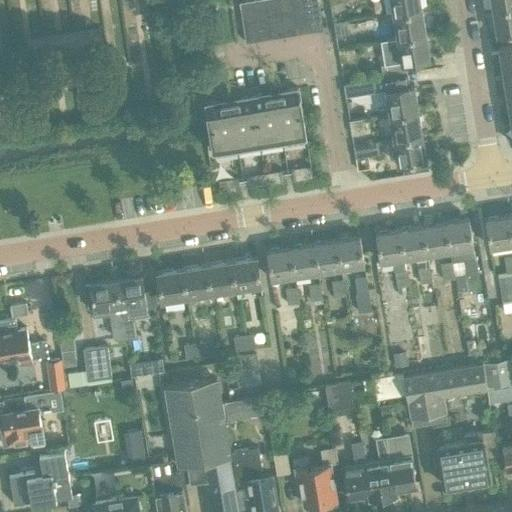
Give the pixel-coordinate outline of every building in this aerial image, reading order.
[(245,0),(239,1),(245,41),(258,39),(251,0),(245,0)] [(264,0),(251,0),(258,39),(270,37),(264,0)] [(264,0),(270,37),(283,34),(277,0),(264,0)] [(290,0),(277,0),(283,34),(296,32),(290,0)] [(290,0),(296,32),(308,30),(303,0),(290,0)] [(303,0),(308,30),(323,28),(318,0),(303,0)] [(390,0),(392,11),(392,12),(422,7),(421,7),(420,0),(390,0)] [(511,4),(492,8),(496,33),(511,30),(511,4)] [(422,7),(392,12),(396,37),(426,33),(422,7)] [(335,35),(336,35),(348,33),(346,19),(333,21),(335,35)] [(396,37),(381,40),(385,63),(381,63),(383,76),(383,77),(407,72),(405,61),(430,57),(426,33),(396,37)] [(502,70),(511,68),(511,42),(498,44),(502,70)] [(511,93),(511,68),(502,70),(506,94),(511,93)] [(383,77),(344,83),(346,95),(385,88),(389,113),(418,109),(414,85),(413,83),(408,84),(407,73),(407,72),(383,77)] [(283,139),(306,135),(298,86),(281,89),(280,85),(277,85),(278,88),(274,88),(283,139)] [(260,143),(283,139),(274,88),(270,89),(270,86),(267,87),(268,91),(252,93),(260,143)] [(237,146),(260,143),(252,93),(236,96),(235,92),(232,92),(233,95),(228,96),(237,146)] [(214,150),(237,146),(228,96),(225,96),(225,94),(222,94),(222,98),(206,101),(214,150)] [(349,119),(357,118),(356,112),(355,106),(347,107),(349,119)] [(418,109),(389,113),(393,138),(422,134),(418,109)] [(351,133),(352,133),(364,131),(362,117),(357,118),(349,119),(351,133)] [(422,134),(393,138),(397,163),(410,161),(413,172),(428,169),(426,158),(422,134)] [(353,144),(355,156),(379,152),(377,140),(353,144)] [(301,166),(303,178),(313,176),(311,164),(301,166)] [(293,179),(303,178),(301,166),(292,167),(293,179)] [(276,182),(284,181),(285,181),(283,169),(274,170),(276,182)] [(267,184),(276,182),(274,170),(265,172),(267,184)] [(258,185),(267,184),(265,172),(256,173),(258,185)] [(248,187),(258,185),(256,173),(247,175),(248,187)] [(230,190),(239,188),(240,188),(238,176),(228,178),(230,190)] [(221,191),(230,190),(228,178),(219,179),(221,191)] [(489,245),(511,241),(511,236),(508,213),(485,216),(489,245)] [(474,257),(472,245),(473,244),(469,216),(445,220),(450,248),(449,248),(451,260),(453,260),(463,258),(466,274),(478,272),(476,256),(474,257)] [(426,252),(427,252),(449,248),(450,248),(445,220),(422,224),(426,252)] [(429,263),(427,252),(426,252),(422,224),(399,227),(403,256),(415,254),(420,281),(432,280),(429,263)] [(394,269),(405,267),(403,256),(399,227),(375,231),(380,260),(392,257),(394,269)] [(360,234),(336,237),(340,266),(352,264),(364,262),(360,234)] [(336,237),(313,241),(317,270),(340,266),(336,237)] [(290,245),(294,273),(295,273),(317,270),(313,241),(290,245)] [(290,245),(266,249),(271,277),(294,273),(290,245)] [(511,253),(504,255),(506,270),(498,272),(503,302),(511,300),(511,253)] [(241,297),(239,287),(261,283),(256,254),(231,258),(235,287),(238,298),(241,297)] [(211,291),(235,287),(231,258),(206,262),(211,291)] [(453,260),(451,260),(440,262),(443,278),(455,276),(453,260)] [(186,295),(211,291),(206,262),(182,266),(186,295)] [(161,299),(186,295),(182,266),(157,270),(161,299)] [(394,269),(396,285),(409,284),(406,267),(405,267),(394,269)] [(136,336),(134,322),(133,316),(148,314),(141,273),(116,277),(126,337),(136,336)] [(366,274),(354,276),(356,292),(355,292),(358,311),(372,308),(366,274)] [(114,339),(126,337),(116,277),(89,281),(89,282),(84,283),(88,307),(93,306),(95,316),(110,313),(114,339)] [(346,294),(343,278),(331,279),(333,296),(346,294)] [(323,297),(320,281),(308,283),(310,299),(323,297)] [(300,301),(297,285),(285,287),(287,303),(300,301)] [(0,357),(17,355),(19,363),(33,361),(32,356),(48,353),(46,340),(29,343),(26,326),(17,328),(15,317),(0,319),(0,357)] [(243,334),(246,348),(256,346),(253,332),(243,334)] [(236,349),(246,348),(243,334),(233,335),(236,349)] [(196,356),(206,354),(204,340),(194,342),(196,356)] [(186,357),(196,356),(194,342),(184,343),(186,357)] [(106,343),(83,346),(88,379),(89,378),(111,375),(106,343)] [(257,353),(234,356),(235,364),(258,360),(257,353)] [(46,358),(50,385),(50,388),(65,386),(61,355),(61,356),(46,358)] [(511,365),(511,357),(483,361),(483,362),(487,385),(511,380),(511,365)] [(143,359),(130,361),(132,375),(145,373),(143,359)] [(258,360),(235,364),(237,375),(260,371),(258,360)] [(413,373),(403,375),(406,392),(407,399),(408,399),(412,423),(421,421),(436,419),(434,411),(446,409),(443,393),(467,389),(486,386),(487,386),(487,385),(483,362),(413,373)] [(82,368),(68,370),(70,384),(84,382),(82,368)] [(260,371),(237,375),(238,386),(261,382),(260,371)] [(401,372),(372,377),(374,386),(376,397),(406,392),(403,375),(403,372),(401,372)] [(218,376),(165,385),(179,465),(187,464),(190,481),(205,478),(210,511),(238,511),(239,510),(240,510),(236,488),(230,449),(230,447),(225,419),(222,401),(218,376)] [(372,377),(363,379),(364,388),(374,386),(372,377)] [(324,384),(328,407),(354,402),(349,379),(324,384)] [(52,410),(49,391),(49,390),(3,398),(5,411),(0,411),(0,422),(3,443),(31,438),(32,441),(44,439),(39,412),(52,410)] [(230,399),(222,401),(225,419),(265,412),(261,395),(261,394),(230,399)] [(511,422),(511,423),(511,439),(501,441),(506,470),(508,469),(508,473),(511,472),(511,422)] [(486,454),(498,452),(494,428),(464,433),(465,440),(438,445),(445,485),(464,482),(466,483),(470,482),(472,480),(491,477),(486,454)] [(395,433),(385,435),(394,489),(395,489),(418,485),(412,451),(408,431),(395,433)] [(366,459),(365,459),(371,493),(368,493),(369,498),(372,498),(395,494),(396,494),(395,489),(394,489),(385,435),(376,436),(379,456),(366,459)] [(354,461),(341,463),(347,497),(368,493),(371,493),(365,459),(366,459),(362,438),(351,440),(354,461)] [(258,445),(232,450),(237,483),(244,482),(245,487),(236,488),(240,510),(252,508),(252,511),(263,510),(264,511),(273,511),(275,508),(278,508),(272,473),(259,475),(259,471),(262,471),(258,445)] [(338,460),(335,445),(320,447),(323,460),(309,462),(308,453),(292,455),(297,480),(301,480),(305,505),(318,502),(318,505),(337,502),(330,462),(338,460)] [(72,496),(72,495),(64,449),(39,453),(41,464),(34,466),(35,469),(9,473),(14,502),(30,499),(31,503),(72,496)] [(274,452),(277,472),(289,470),(286,450),(274,452)] [(158,511),(153,473),(151,462),(113,468),(117,494),(109,495),(108,490),(95,492),(96,497),(94,498),(96,511),(158,511)] [(183,468),(170,470),(153,473),(158,511),(187,511),(185,499),(188,499),(183,468)]
